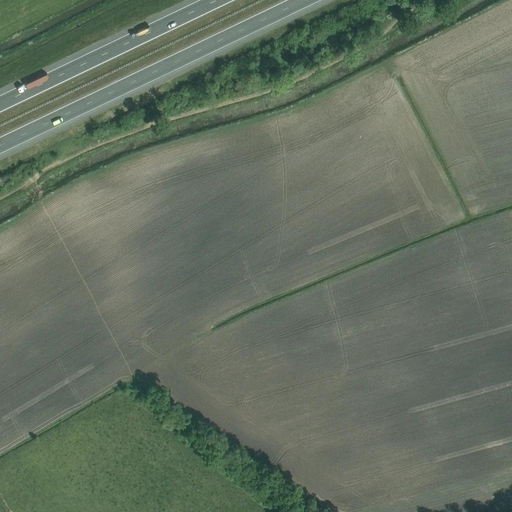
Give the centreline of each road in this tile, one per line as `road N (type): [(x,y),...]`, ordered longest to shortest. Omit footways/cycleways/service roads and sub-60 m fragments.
road 1 (motorway): [(0,146),(304,0)]
road 2 (motorway): [(218,0),(0,104)]
road 3 (track): [(275,511),(131,390)]
